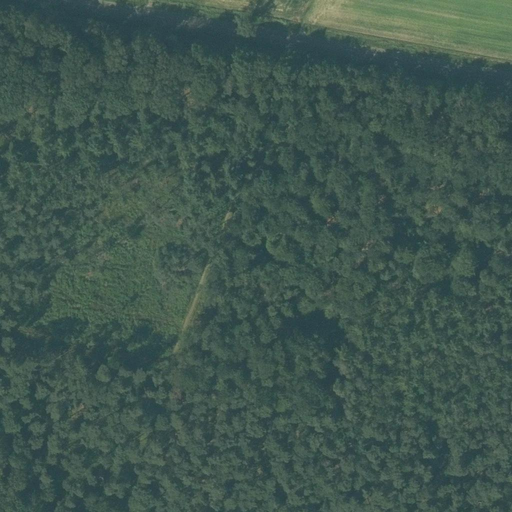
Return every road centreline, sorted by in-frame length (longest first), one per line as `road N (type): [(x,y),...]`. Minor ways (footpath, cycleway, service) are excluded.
road 1 (track): [(511,438),(0,326)]
road 2 (track): [(116,511),(293,39)]
road 3 (tertiary): [(511,78),(72,0)]
